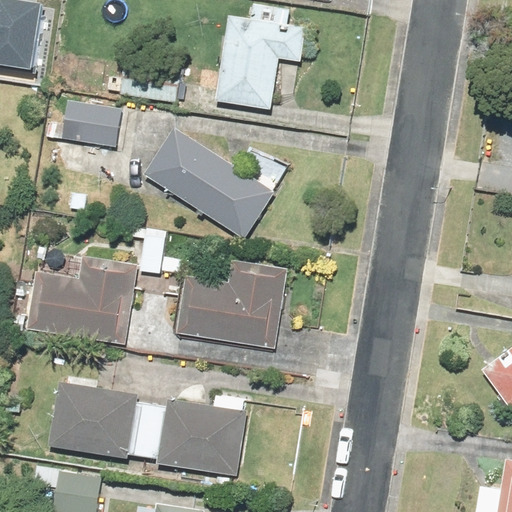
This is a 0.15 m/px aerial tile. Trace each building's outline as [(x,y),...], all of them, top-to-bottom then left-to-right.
[(256,18),(234,14),(221,101),(276,109),(284,58),(306,61),(311,26),(292,23),(295,9),(258,3),(256,18)] [(0,69),(39,77),(50,16),(0,7),(0,69)] [(124,94),(181,103),(186,68),(130,59),(127,78),(113,76),(111,89),(125,91),(124,94)] [(49,136),(120,146),(126,108),(72,100),(69,124),(51,121),(49,136)] [(180,126),(149,174),(249,238),(280,191),(180,126)] [(164,273),(170,231),(151,228),(145,271),(164,273)] [(31,329),(130,344),(143,264),(86,255),(83,278),(40,271),(31,329)] [(181,333),(280,348),(292,268),(236,259),(232,282),(190,275),(181,333)] [(511,350),(487,368),(511,402),(511,350)] [(63,382),(54,446),(133,458),(134,454),(162,458),(162,463),(242,475),(252,411),(247,410),(249,399),(220,395),(219,406),(173,399),(171,407),(142,402),(143,394),(98,387),(99,381),(70,376),(69,383),(63,382)] [(511,511),(511,459),(510,459),(505,489),(485,485),(480,511),(511,511)] [(57,511),(100,511),(106,477),(65,470),(65,469),(40,466),(37,484),(61,488),(57,511)] [(209,511),(210,509),(162,502),(161,511),(148,509),(147,511),(209,511)]
